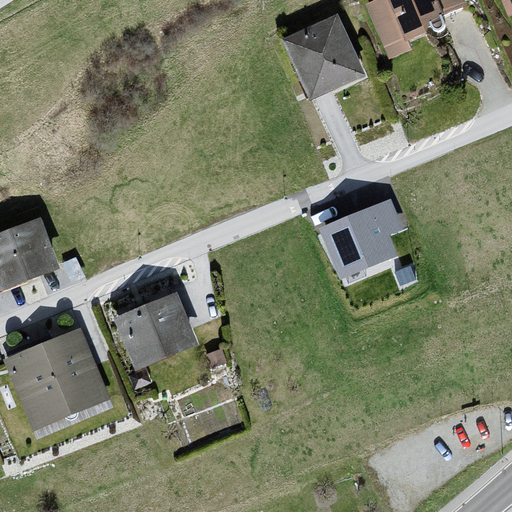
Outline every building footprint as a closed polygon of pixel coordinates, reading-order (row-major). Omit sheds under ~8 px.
[(444,0),(420,0),(365,25),(386,70),(461,35),(444,0)] [(511,0),(490,0),(502,26),(511,21),(511,0)] [(338,37),(282,61),(307,117),(363,93),(338,37)] [(391,200),(319,229),(339,279),(398,256),(389,235),(402,230),(391,200)] [(32,236),(0,247),(0,301),(49,284),(32,236)] [(106,319),(127,375),(183,355),(162,298),(106,319)] [(68,341),(0,369),(0,380),(24,437),(96,407),(68,341)]
